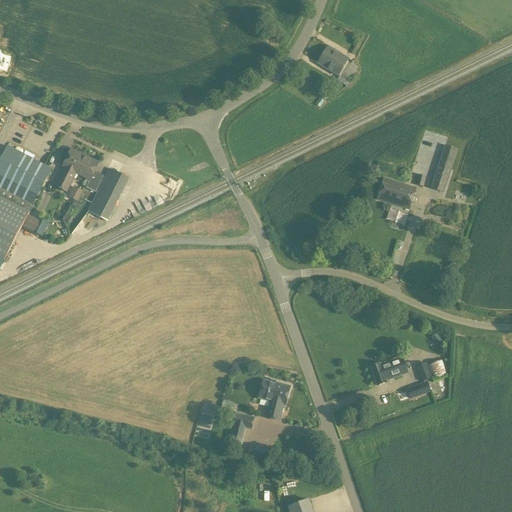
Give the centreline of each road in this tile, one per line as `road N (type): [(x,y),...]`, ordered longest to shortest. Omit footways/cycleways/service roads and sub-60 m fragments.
road 1 (unclassified): [(0,318),(156,243),(260,241)]
road 2 (unclassified): [(511,327),(466,321),(332,272),(275,280)]
road 3 (unclassified): [(357,511),(275,280)]
road 4 (unclassified): [(203,119),(108,125),(0,89)]
road 5 (unclassified): [(203,119),(290,62),(321,0)]
road 6 (unclassified): [(260,241),(203,119)]
